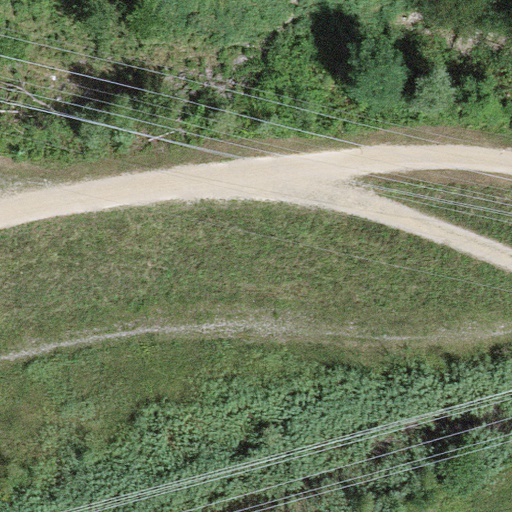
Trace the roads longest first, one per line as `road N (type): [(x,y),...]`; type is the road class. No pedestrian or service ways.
road 1 (track): [(79,194),(326,208),(511,267)]
road 2 (track): [(511,167),(434,153),(79,194)]
